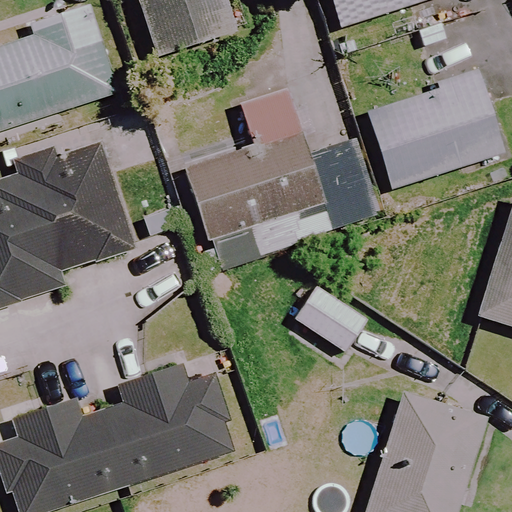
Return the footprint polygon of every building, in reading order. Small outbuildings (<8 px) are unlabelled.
[(229,40),(217,0),(132,0),(150,63),(229,40)] [(437,0),(325,0),(336,33),(437,0)] [(0,134),(110,98),(82,11),(17,32),(21,44),(0,50),(0,134)] [(500,158),(474,80),(362,117),(388,195),(500,158)] [(316,206),(284,94),(237,108),(250,153),(181,173),(201,245),(247,232),(255,260),(306,245),(296,212),(316,206)] [(128,252),(95,148),(0,177),(0,303),(53,287),(50,277),(128,252)] [(511,200),(496,249),(473,321),(511,334),(511,200)] [(362,325),(312,291),(291,322),(341,356),(362,325)] [(182,390),(176,371),(117,390),(123,409),(77,424),(71,404),(12,423),(19,443),(0,449),(0,487),(7,511),(59,511),(229,458),(216,416),(224,413),(214,380),(182,390)] [(452,511),(481,423),(399,397),(362,511),(452,511)]
